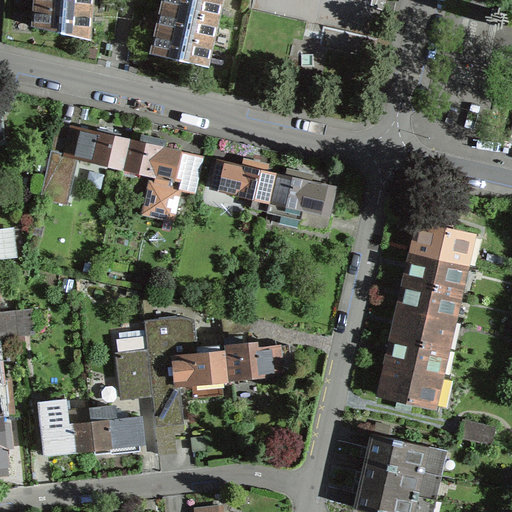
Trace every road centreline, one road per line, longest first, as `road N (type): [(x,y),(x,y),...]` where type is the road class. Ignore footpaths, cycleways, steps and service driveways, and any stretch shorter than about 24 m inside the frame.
road 1 (residential): [(0,61),(388,155)]
road 2 (residential): [(311,484),(388,155)]
road 3 (residential): [(0,496),(246,472),(311,484)]
road 4 (residential): [(388,155),(424,0)]
road 5 (residential): [(388,155),(511,183)]
